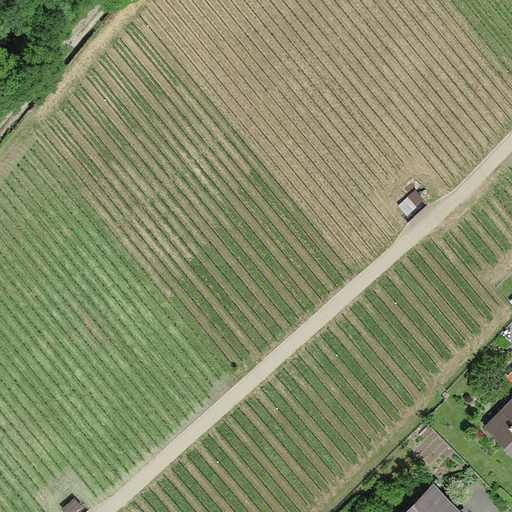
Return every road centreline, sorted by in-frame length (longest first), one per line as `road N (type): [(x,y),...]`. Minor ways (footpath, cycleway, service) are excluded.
road 1 (track): [(511,151),(111,511)]
road 2 (track): [(121,0),(0,138)]
